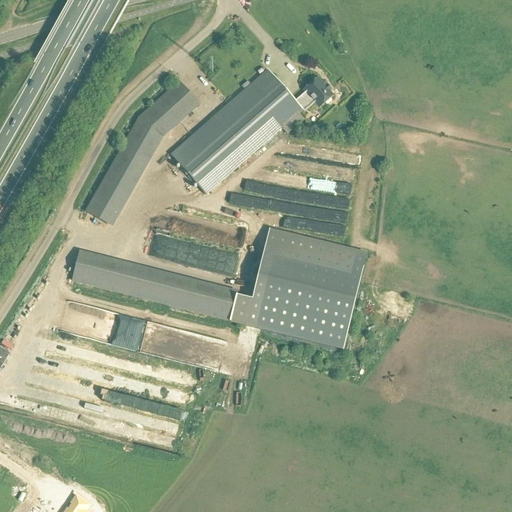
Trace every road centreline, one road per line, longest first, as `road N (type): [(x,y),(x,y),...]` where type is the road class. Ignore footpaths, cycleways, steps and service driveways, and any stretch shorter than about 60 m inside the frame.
road 1 (unclassified): [(0,318),(120,111),(221,18),(225,0)]
road 2 (trunk): [(0,200),(112,0)]
road 3 (trunk): [(81,0),(0,146)]
road 4 (tertiary): [(133,0),(0,42)]
